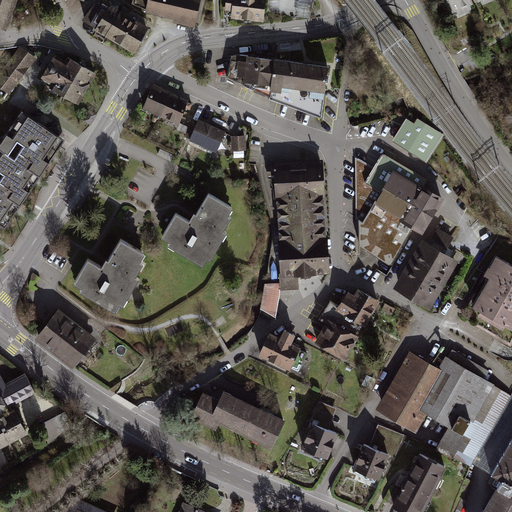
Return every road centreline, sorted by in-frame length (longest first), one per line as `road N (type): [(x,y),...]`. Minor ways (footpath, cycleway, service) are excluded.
road 1 (residential): [(138,427),(325,289),(339,269),(329,144),(149,63)]
road 2 (tertiary): [(0,290),(136,77)]
road 3 (tertiary): [(149,63),(201,38),(344,20),(373,0)]
road 4 (primary): [(320,511),(138,427)]
road 5 (residential): [(511,166),(404,0)]
road 6 (primary): [(138,427),(0,331)]
